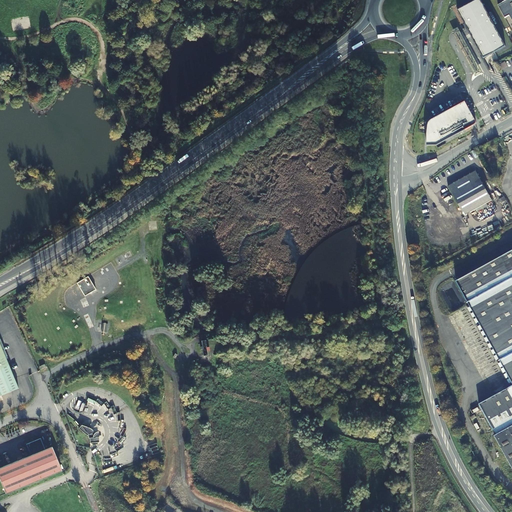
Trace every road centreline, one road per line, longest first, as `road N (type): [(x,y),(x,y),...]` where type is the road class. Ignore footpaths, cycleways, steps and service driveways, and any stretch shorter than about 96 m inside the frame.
road 1 (track): [(217,511),(196,503),(178,477),(143,250),(114,267),(89,312),(91,349),(55,367)]
road 2 (primary): [(313,69),(0,285)]
road 3 (secondary): [(487,511),(459,471),(432,404),(407,292),(394,176)]
road 4 (track): [(219,353),(402,401)]
road 5 (unclassified): [(394,176),(421,170),(511,120)]
